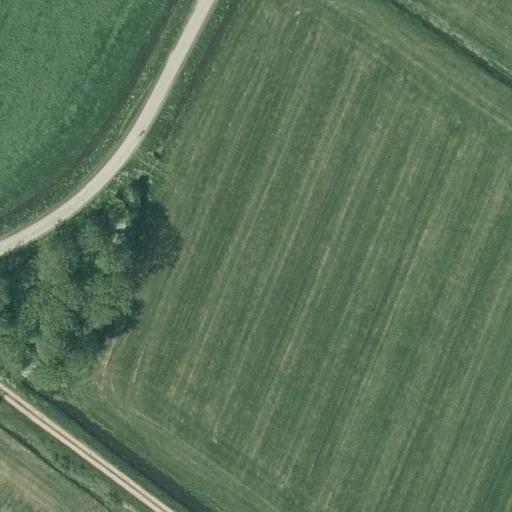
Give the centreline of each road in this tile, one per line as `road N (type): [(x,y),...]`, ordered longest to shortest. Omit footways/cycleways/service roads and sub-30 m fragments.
road 1 (unclassified): [(0,249),(62,225),(147,136),(217,0)]
road 2 (track): [(0,389),(167,511)]
